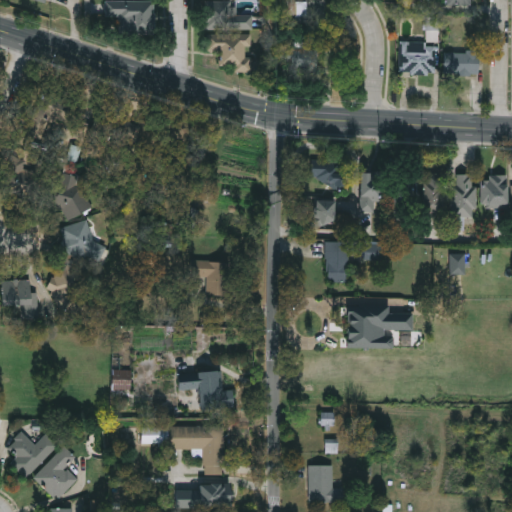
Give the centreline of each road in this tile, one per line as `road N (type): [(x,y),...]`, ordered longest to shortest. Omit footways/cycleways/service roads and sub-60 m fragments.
road 1 (secondary): [(511,128),(280,114),(0,26)]
road 2 (residential): [(280,114),(281,511)]
road 3 (residential): [(36,38),(0,126),(5,237)]
road 4 (residential): [(504,0),(504,128)]
road 5 (residential): [(371,117),(374,29),(359,0)]
